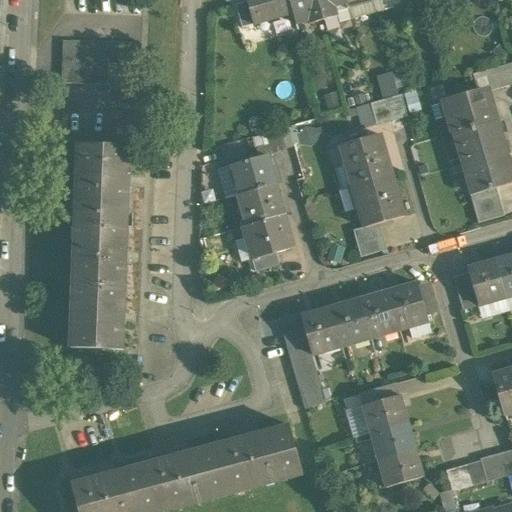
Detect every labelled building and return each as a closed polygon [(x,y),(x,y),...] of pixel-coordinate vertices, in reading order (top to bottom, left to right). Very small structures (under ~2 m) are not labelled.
[(288,0),(245,0),(247,3),(253,26),(253,27),(293,15),(288,0)] [(317,0),(288,0),(293,15),(296,26),(308,22),(309,25),(323,21),(317,0)] [(345,0),(317,0),(323,21),(337,17),(334,8),(346,5),(345,0)] [(247,3),(235,6),(242,29),(253,26),(247,3)] [(124,66),(131,66),(131,44),(63,42),(61,84),(107,86),(108,65),(124,66)] [(108,65),(107,86),(123,87),(124,66),(108,65)] [(505,67),(495,70),(500,90),(510,87),(505,67)] [(495,70),(485,73),(490,92),(500,90),(495,70)] [(375,78),(381,99),(397,95),(391,73),(375,78)] [(490,92),(485,73),(474,76),(479,94),(485,92),(486,94),(490,92)] [(479,94),(443,104),(452,135),(458,134),(494,123),(486,94),(485,92),(479,94)] [(374,104),(370,104),(375,125),(407,116),(401,96),(374,104)] [(375,125),(370,104),(355,109),(361,129),(375,125)] [(494,123),(458,134),(467,164),(507,153),(498,122),(494,123)] [(288,128),(278,131),(284,151),(293,148),(288,128)] [(278,131),(265,135),(270,154),(284,151),(278,131)] [(379,136),(340,147),(346,166),(352,187),(391,176),(379,136)] [(123,147),(78,146),(75,226),(126,228),(128,177),(125,177),(125,164),(123,164),(123,147)] [(511,169),(507,153),(467,164),(476,195),(511,184),(511,169)] [(267,157),(232,167),(240,196),(275,186),(267,157)] [(339,191),(352,187),(346,166),(333,170),(339,191)] [(391,176),(352,187),(352,188),(354,187),(361,209),(359,210),(365,229),(379,225),(403,218),(391,176)] [(240,196),(238,196),(247,227),(284,217),(275,186),(240,196)] [(497,195),(472,203),(478,224),(504,217),(497,195)] [(247,227),(242,228),(246,240),(251,239),(257,259),(251,260),(252,261),(275,254),(293,249),(284,217),(247,227)] [(365,229),(353,232),(357,246),(383,239),(379,225),(365,229)] [(126,228),(75,226),(73,288),(124,290),(126,228)] [(383,239),(357,246),(360,258),(386,251),(383,239)] [(275,254),(252,261),(255,273),(279,266),(275,254)] [(511,257),(495,263),(505,299),(511,297),(511,257)] [(495,263),(467,270),(468,274),(478,307),(505,299),(495,263)] [(468,274),(453,279),(462,311),(478,307),(468,274)] [(417,285),(388,294),(399,331),(428,323),(417,285)] [(124,290),(73,288),(71,349),(121,351),(124,290)] [(388,294),(359,302),(370,339),(399,331),(388,294)] [(359,302),(330,310),(341,347),(370,339),(359,302)] [(330,310),(302,318),(312,356),(341,347),(330,310)] [(304,329),(283,335),(286,346),(307,340),(304,329)] [(307,340),(286,346),(289,356),(310,350),(307,340)] [(310,350),(289,356),(292,367),(313,361),(310,350)] [(313,361),(292,367),(295,378),(316,372),(313,361)] [(511,370),(493,376),(495,381),(501,404),(505,416),(511,414),(511,370)] [(316,372),(295,378),(298,389),(319,383),(316,372)] [(501,404),(495,381),(483,385),(490,407),(501,404)] [(319,383),(298,389),(301,399),(322,393),(319,383)] [(360,395),(364,408),(399,398),(395,385),(360,395)] [(322,393),(301,399),(304,411),(326,404),(322,393)] [(399,398),(364,408),(371,434),(407,424),(399,398)] [(407,424),(371,434),(379,461),(414,451),(407,424)] [(289,427),(216,447),(229,495),(302,475),(289,427)] [(216,447),(144,466),(156,511),(166,511),(229,495),(216,447)] [(414,451),(379,461),(386,488),(422,478),(414,451)] [(511,453),(503,456),(509,477),(511,476),(511,453)] [(503,456),(492,459),(498,480),(509,477),(503,456)] [(492,459),(480,462),(486,484),(498,480),(492,459)] [(480,462),(469,466),(475,487),(486,484),(480,462)] [(156,511),(144,466),(72,486),(78,511),(156,511)] [(469,466),(457,469),(463,490),(475,487),(469,466)] [(457,469),(446,472),(451,491),(452,493),(463,490),(457,469)] [(451,491),(439,495),(443,511),(456,511),(452,493),(451,491)]
